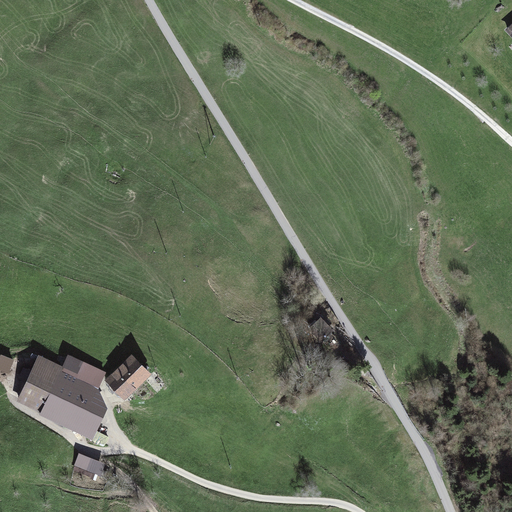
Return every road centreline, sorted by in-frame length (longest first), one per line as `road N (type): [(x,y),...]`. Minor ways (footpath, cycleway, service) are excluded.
road 1 (unclassified): [(148,0),(414,423),(449,511)]
road 2 (track): [(354,511),(222,491),(118,444),(104,414)]
